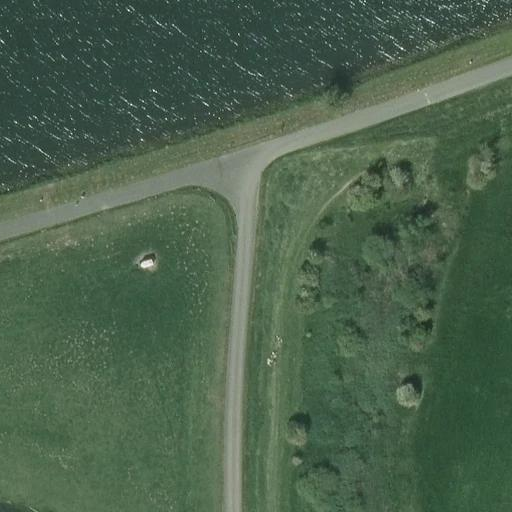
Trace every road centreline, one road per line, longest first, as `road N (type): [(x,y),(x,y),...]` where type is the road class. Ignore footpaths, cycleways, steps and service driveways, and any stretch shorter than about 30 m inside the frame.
road 1 (unclassified): [(232,162),(246,213),(232,511)]
road 2 (unclassified): [(511,66),(232,162)]
road 3 (unclassified): [(232,162),(0,232)]
